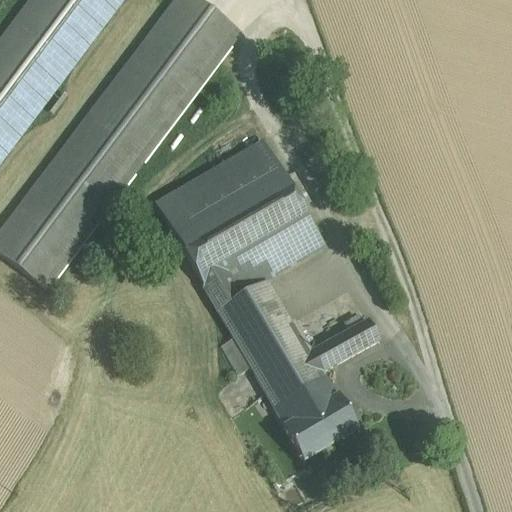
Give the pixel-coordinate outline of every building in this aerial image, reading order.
[(36,0),(0,48),(0,160),(121,0),(36,0)] [(189,0),(181,0),(0,239),(0,258),(44,292),(238,36),(189,0)] [(324,247),(263,144),(155,207),(203,290),(224,277),(250,262),(263,283),(265,282),(324,247)] [(250,262),(224,277),(237,299),(263,283),(250,262)] [(237,299),(224,277),(203,290),(233,341),(241,355),(262,343),(237,299)] [(263,283),(237,299),(262,343),(291,326),(265,282),(263,283)] [(368,323),(310,356),(321,376),(379,343),(368,323)] [(262,343),(241,355),(251,371),(274,410),(324,381),(321,376),(310,356),(292,326),(291,326),(262,343)] [(233,341),(221,349),(238,378),(251,371),(241,355),(233,341)] [(324,381),(274,410),(286,429),(283,430),(303,466),(358,434),(338,398),(335,400),(324,381)]
